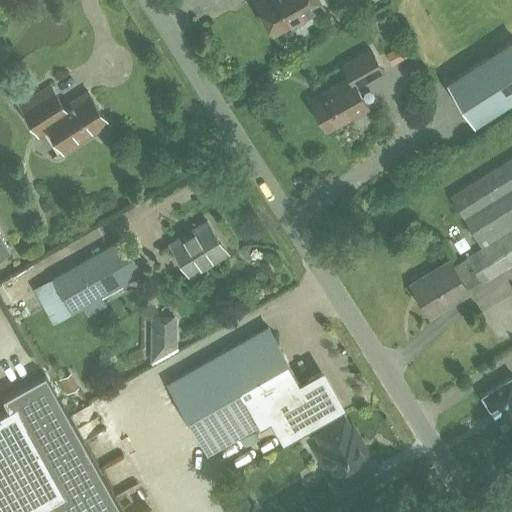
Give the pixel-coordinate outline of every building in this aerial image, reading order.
[(274,33),(322,7),(318,0),(262,0),(266,5),(260,8),(274,33)] [(511,41),(448,83),(474,123),(511,97),(511,41)] [(327,129),(368,107),(356,85),(383,70),(371,48),(343,64),(350,77),(310,99),(327,129)] [(64,107),(58,97),(51,86),(21,105),(39,134),(49,127),(64,152),(109,123),(88,91),(64,107)] [(450,259),(411,283),(430,314),(469,291),(467,288),(482,278),(484,281),(511,263),(511,156),(451,194),(483,247),(454,265),(450,259)] [(191,276),(228,253),(207,220),(170,243),(191,276)] [(0,260),(10,251),(0,232),(0,260)] [(63,319),(72,313),(144,273),(124,237),(52,277),(35,287),(54,323),(63,318),(63,319)] [(156,314),(156,317),(153,317),(153,360),(177,347),(177,317),(175,317),(175,314),(156,314)] [(269,326),(168,383),(207,452),(268,418),(279,438),(302,425),(339,404),(321,373),(317,366),(298,377),(269,326)] [(0,511),(32,511),(46,505),(49,511),(122,511),(113,496),(46,375),(4,398),(10,409),(0,413),(0,511)] [(511,375),(482,394),(509,437),(511,434),(511,375)] [(350,429),(344,419),(318,434),(323,444),(316,448),(325,463),(328,461),(333,471),(330,473),(339,487),(375,467),(353,428),(350,429)] [(250,502),(239,483),(217,496),(226,511),(260,511),(254,500),(250,502)]
